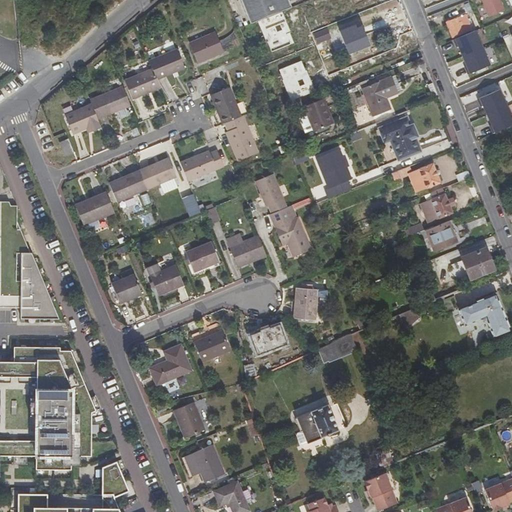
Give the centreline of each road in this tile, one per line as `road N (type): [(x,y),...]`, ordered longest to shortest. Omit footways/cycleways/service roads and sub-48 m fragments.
road 1 (residential): [(0,147),(149,511)]
road 2 (residential): [(511,257),(408,0)]
road 3 (residential): [(182,511),(110,344)]
road 4 (residential): [(110,344),(42,181)]
road 5 (residential): [(13,105),(139,0)]
road 6 (residential): [(191,121),(42,181)]
road 7 (residential): [(110,344),(249,288)]
